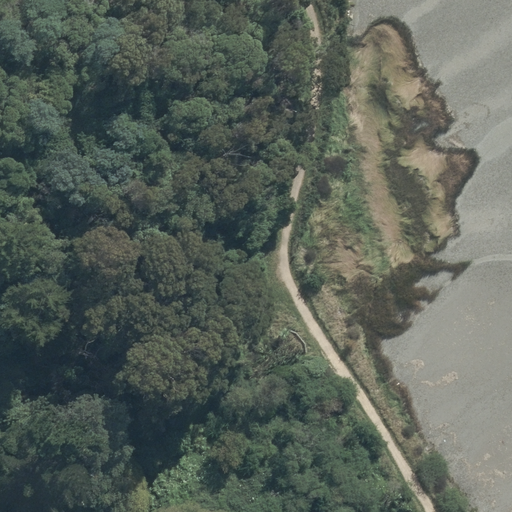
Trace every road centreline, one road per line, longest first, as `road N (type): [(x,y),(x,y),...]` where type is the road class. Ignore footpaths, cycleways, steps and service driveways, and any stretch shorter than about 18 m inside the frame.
road 1 (track): [(278,0),(299,74),(282,284),(234,341),(84,475),(67,511)]
road 2 (track): [(282,284),(428,511)]
